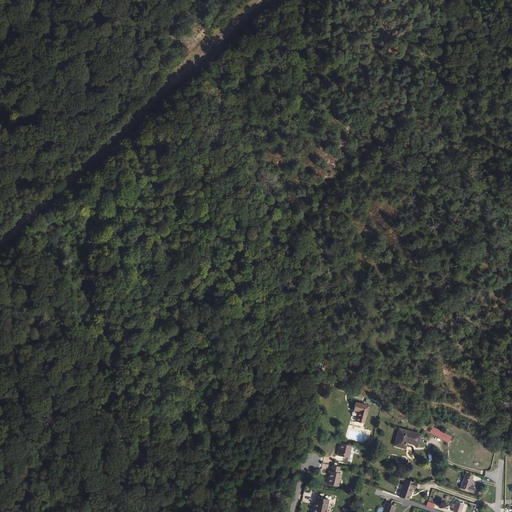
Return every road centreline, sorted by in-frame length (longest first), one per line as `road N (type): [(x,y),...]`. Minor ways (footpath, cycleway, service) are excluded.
road 1 (tertiary): [(261,0),(0,245)]
road 2 (track): [(306,347),(477,412),(501,462)]
